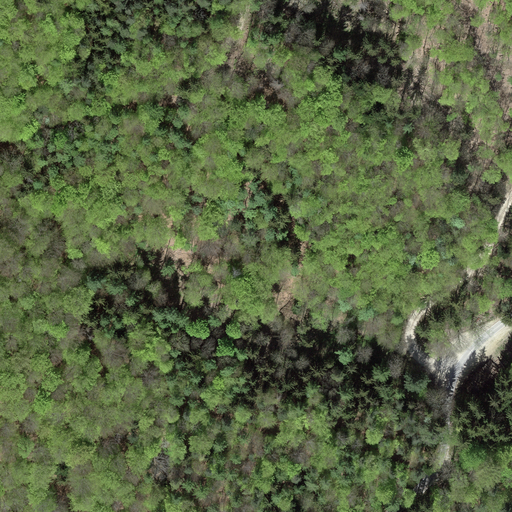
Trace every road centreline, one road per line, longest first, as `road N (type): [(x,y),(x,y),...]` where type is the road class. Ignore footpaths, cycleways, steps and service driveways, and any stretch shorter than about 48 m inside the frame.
road 1 (track): [(246,0),(228,42),(203,67),(0,133)]
road 2 (track): [(459,363),(411,343),(410,321),(478,260),(511,196)]
road 3 (unclassified): [(399,511),(437,466),(459,363),(511,320)]
